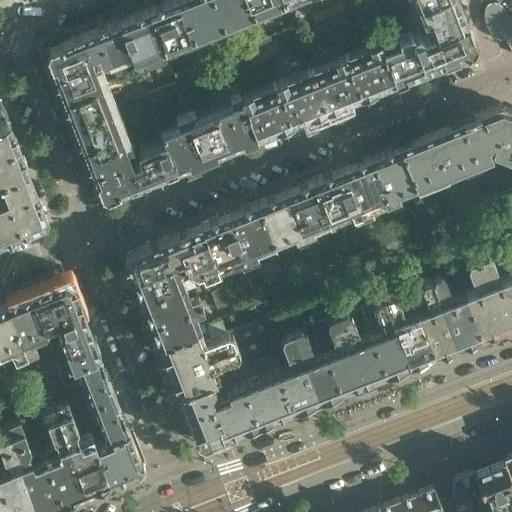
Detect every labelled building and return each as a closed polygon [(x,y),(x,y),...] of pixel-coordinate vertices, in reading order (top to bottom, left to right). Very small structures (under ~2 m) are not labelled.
[(192,32),(179,0),(164,0),(148,6),(163,44),(192,32)] [(222,20),(214,0),(179,0),(192,32),(222,20)] [(252,8),(248,0),(214,0),(222,20),(252,8)] [(273,0),(248,0),(252,8),(273,0)] [(467,22),(458,0),(426,0),(416,4),(423,20),(429,18),(434,30),(435,34),(467,22)] [(480,10),(488,38),(502,33),(511,31),(502,3),(480,10)] [(345,15),(340,4),(326,9),(331,21),(345,15)] [(163,44),(148,6),(118,18),(129,48),(133,56),(163,44)] [(331,21),(326,9),(311,15),(316,27),(331,21)] [(350,27),(345,15),(331,21),(336,33),(350,27)] [(129,48),(118,18),(80,33),(88,53),(89,53),(97,50),(99,57),(102,59),(129,48)] [(336,33),(331,21),(316,27),(321,39),(336,33)] [(472,47),(474,43),(475,43),(475,42),(475,41),(467,22),(435,34),(434,30),(424,34),(423,32),(420,30),(411,33),(425,67),(426,67),(425,66),(429,65),(429,66),(471,49),(472,49),(473,47),(472,47)] [(275,43),(297,35),(293,26),(264,38),(267,47),(275,43)] [(425,67),(411,33),(409,29),(396,34),(398,39),(381,45),(395,79),(425,67)] [(91,59),(89,53),(88,53),(80,33),(48,47),(46,52),(54,74),(91,59)] [(395,79),(381,45),(378,36),(366,41),(368,45),(345,55),(360,93),(395,79)] [(260,49),(267,47),(264,38),(234,50),(237,58),(246,55),(260,49)] [(280,55),(275,43),(267,47),(260,49),(264,61),(280,55)] [(264,61),(260,49),(246,55),(251,66),(264,61)] [(207,70),(227,63),(237,58),(234,50),(203,62),(207,70)] [(360,93),(345,55),(343,50),(332,54),(334,59),(310,69),(325,107),(360,93)] [(101,84),(92,60),(91,59),(54,74),(63,98),(101,84)] [(199,73),(207,70),(203,62),(175,73),(178,82),(199,73)] [(203,82),(231,71),(227,63),(207,70),(199,73),(203,82)] [(325,107),(310,69),(285,79),(284,74),(272,79),(273,83),(289,122),(325,107)] [(173,84),(178,82),(175,73),(144,85),(148,94),(173,84)] [(177,93),(203,82),(199,73),(178,82),(173,84),(177,93)] [(289,122),(273,83),(253,92),(251,87),(239,92),(257,135),(289,122)] [(111,108),(101,84),(63,98),(73,123),(111,108)] [(151,103),(177,93),(173,84),(148,94),(151,103)] [(257,135),(239,92),(238,90),(229,94),(232,100),(213,107),(229,146),(243,140),(243,141),(257,135)] [(0,124),(8,121),(0,99),(0,124)] [(511,150),(511,107),(507,106),(507,105),(506,104),(505,105),(502,104),(502,103),(499,102),(478,110),(478,111),(475,112),(474,112),(460,118),(476,157),(490,151),(486,142),(489,140),(491,137),(494,138),(491,145),(492,147),(509,154),(510,150),(511,150)] [(229,146),(213,107),(195,115),(193,108),(184,112),(202,157),(215,152),(215,151),(229,146)] [(120,133),(111,108),(73,123),(83,147),(120,133)] [(202,157),(184,112),(176,115),(178,122),(161,128),(165,137),(176,167),(189,162),(202,157)] [(476,157),(460,118),(437,127),(438,128),(430,130),(429,130),(445,169),(476,157)] [(0,152),(18,145),(8,121),(0,124),(0,152)] [(445,169),(429,130),(428,130),(429,131),(422,134),(421,133),(399,142),(399,143),(415,181),(445,169)] [(130,157),(120,133),(83,147),(92,172),(130,157)] [(176,167),(165,137),(137,148),(136,151),(139,158),(132,161),(131,162),(139,182),(166,171),(166,172),(176,168),(176,167)] [(415,181),(399,143),(399,142),(371,154),(386,192),(394,211),(404,207),(397,188),(415,181)] [(28,171),(18,145),(0,152),(0,182),(2,181),(28,171)] [(386,192),(371,154),(342,165),(365,222),(375,218),(368,200),(386,192)] [(139,182),(131,162),(132,161),(130,157),(92,172),(101,193),(106,195),(139,182)] [(365,222),(342,165),(313,177),(329,215),(348,207),(356,226),(365,222)] [(40,203),(28,171),(2,181),(21,230),(22,230),(44,221),(46,216),(40,203)] [(329,215),(313,177),(285,188),(308,245),(318,241),(311,222),(329,215)] [(2,181),(0,182),(0,238),(21,230),(2,181)] [(308,245),(285,188),(257,200),(272,237),(291,230),(298,248),(308,245)] [(272,237),(257,200),(228,211),(250,267),(261,263),(254,244),(272,237)] [(482,216),(478,206),(463,212),(467,222),(482,216)] [(250,267),(228,211),(200,222),(215,259),(216,259),(234,252),(241,271),(250,267)] [(467,222),(463,212),(448,218),(452,228),(463,223),(467,222)] [(215,259),(200,222),(174,233),(183,255),(186,264),(187,267),(191,268),(199,265),(203,275),(220,269),(216,259),(215,259)] [(467,236),(463,223),(452,228),(439,232),(444,245),(467,236)] [(417,241),(436,234),(433,226),(404,237),(407,245),(417,241)] [(183,255),(174,233),(127,252),(128,253),(126,256),(125,257),(132,275),(183,255)] [(392,251),(407,245),(404,237),(375,249),(378,256),(392,251)] [(421,253),(417,241),(407,245),(392,251),(397,263),(421,253)] [(350,267),(378,256),(375,249),(347,260),(350,267)] [(511,320),(511,273),(499,277),(497,270),(491,272),(490,268),(495,266),(492,258),(484,254),(476,257),(502,325),(511,320)] [(184,298),(178,282),(172,267),(174,266),(178,267),(186,264),(183,255),(132,275),(150,320),(200,300),(197,292),(184,298)] [(502,325),(476,257),(469,260),(466,267),(469,276),(474,274),(476,278),(471,280),(474,287),(462,292),(479,334),(502,325)] [(321,278),(346,269),(350,267),(347,260),(318,271),(321,278)] [(293,289),(321,278),(318,271),(290,282),(293,289)] [(479,334),(462,292),(453,295),(450,288),(445,290),(443,286),(448,284),(445,276),(437,272),(430,275),(456,342),(479,334)] [(456,342),(430,275),(422,278),(419,285),(423,294),(427,292),(429,296),(424,298),(427,305),(415,310),(431,352),(456,342)] [(82,309),(71,281),(63,277),(63,278),(31,291),(45,325),(45,324),(58,319),(57,319),(82,309)] [(264,301),(293,289),(290,282),(261,293),(264,301)] [(232,302),(225,285),(217,289),(224,305),(232,302)] [(224,305),(217,289),(210,291),(217,308),(224,305)] [(47,327),(45,324),(45,325),(31,291),(6,301),(30,359),(40,355),(35,341),(32,339),(30,334),(47,327)] [(431,352),(415,310),(404,314),(400,306),(396,307),(394,303),(399,301),(396,295),(387,291),(382,293),(408,361),(431,352)] [(236,312),(264,301),(261,293),(233,304),(236,312)] [(408,361),(382,293),(372,297),(370,302),(373,311),(378,310),(380,314),(375,315),(380,328),(370,331),(386,370),(408,361)] [(317,396),(291,329),(279,299),(255,308),(257,313),(262,328),(272,354),(215,376),(178,390),(196,437),(196,438),(203,441),(317,396)] [(196,327),(190,312),(203,307),(200,300),(150,320),(159,342),(196,327)] [(30,359),(6,301),(0,303),(0,346),(7,344),(8,342),(17,364),(30,359)] [(236,312),(233,304),(232,302),(224,305),(217,308),(221,318),(236,312)] [(99,353),(82,309),(57,319),(58,319),(56,323),(72,363),(77,361),(99,353)] [(386,370),(370,331),(360,335),(355,323),(350,325),(349,321),(353,319),(351,313),(342,309),(336,311),(363,379),(386,370)] [(363,379),(336,311),(326,315),(324,320),(328,329),(332,327),(334,331),(330,333),(334,345),(325,349),(340,387),(363,379)] [(262,328),(257,313),(242,319),(248,333),(262,328)] [(218,359),(217,354),(222,352),(224,357),(233,353),(236,345),(231,332),(224,329),(214,332),(216,337),(211,339),(209,334),(200,338),(196,327),(159,342),(178,390),(215,376),(209,362),(218,359)] [(340,387),(325,349),(314,353),(309,341),(305,343),(303,338),(308,337),(305,330),(296,327),(291,329),(317,396),(340,387)] [(268,355),(264,345),(243,353),(248,363),(268,355)] [(113,390),(99,353),(77,361),(92,399),(113,390)] [(0,385),(10,382),(7,374),(0,377),(0,385)] [(128,428),(113,390),(92,399),(106,435),(106,436),(128,428)] [(109,479),(93,440),(88,429),(75,434),(73,429),(75,426),(64,399),(50,405),(85,489),(109,479)] [(85,489),(50,405),(37,410),(48,437),(52,438),(54,443),(41,449),(61,499),(85,489)] [(61,499),(41,449),(27,454),(25,449),(27,446),(16,419),(3,425),(38,508),(61,499)] [(28,511),(38,508),(3,425),(0,425),(0,455),(0,457),(4,458),(6,463),(0,465),(0,485),(11,511),(28,511)] [(141,460),(128,428),(106,436),(106,435),(93,440),(109,479),(138,467),(141,460)] [(511,452),(503,456),(511,478),(511,452)] [(511,511),(511,478),(503,456),(473,468),(483,494),(480,495),(486,511),(511,511)] [(486,511),(480,495),(483,494),(473,468),(453,476),(451,488),(461,511),(486,511)] [(443,511),(433,484),(415,491),(422,511),(443,511)] [(0,511),(11,511),(0,485),(0,511)] [(422,511),(415,491),(392,500),(396,511),(422,511)] [(396,511),(392,500),(377,505),(379,511),(396,511)]
